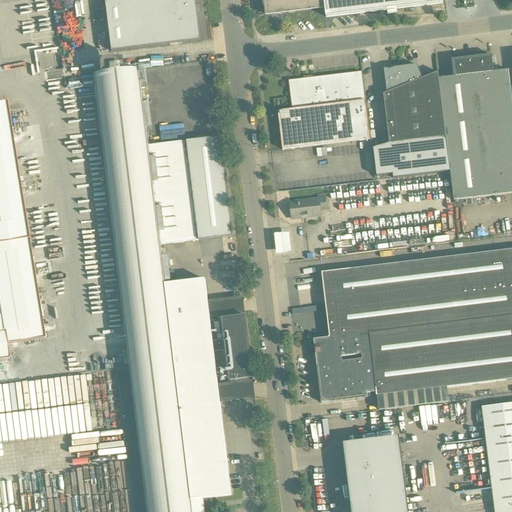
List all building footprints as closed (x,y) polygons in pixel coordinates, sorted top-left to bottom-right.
[(200,40),(194,0),(118,0),(104,2),(110,51),(200,40)] [(264,0),(264,1),(262,1),(262,4),(265,4),(266,15),(324,8),(324,5),(367,0),(264,0)] [(73,22),(73,13),(63,13),(62,22),(73,22)] [(38,49),(62,46),(61,33),(37,35),(38,49)] [(140,52),(143,68),(162,65),(160,49),(140,52)] [(439,79),(439,83),(446,137),(448,151),(450,171),(453,200),(511,193),(511,99),(511,96),(509,71),(493,73),(491,57),(453,61),(455,77),(439,79)] [(390,146),(373,148),(376,176),(393,174),(393,178),(450,171),(448,151),(446,137),(439,83),(439,79),(439,77),(438,77),(422,79),(421,76),(417,65),(394,68),(394,69),(389,70),(384,69),(387,95),(383,96),(389,144),(390,146)] [(124,71),(96,75),(98,96),(129,346),(148,511),(203,511),(203,508),(203,505),(202,500),(231,496),(221,409),(220,400),(217,382),(214,350),(226,348),(230,379),(252,376),(245,316),(222,319),(225,340),(212,341),(210,319),(209,315),(208,301),(205,279),(163,285),(159,245),(234,236),(222,136),(147,146),(141,96),(137,69),(124,71)] [(293,109),(278,111),(283,150),(370,140),(364,96),(361,72),(289,81),(291,96),(293,109)] [(366,190),(366,199),(383,200),(383,191),(366,190)] [(319,199),(290,203),(292,219),(321,216),(321,211),(327,210),(325,195),(318,196),(319,199)] [(348,223),(351,254),(448,245),(447,234),(414,237),(412,217),(348,223)] [(296,234),(281,235),(282,254),(297,254),(296,234)] [(0,362),(7,362),(4,345),(44,339),(28,239),(0,243),(0,362)] [(330,338),(314,340),(322,403),(367,397),(367,393),(376,392),(378,411),(449,402),(447,387),(511,379),(511,250),(322,273),(330,338)] [(511,511),(511,402),(481,407),(495,511),(511,511)] [(353,511),(409,511),(403,457),(350,463),(352,476),(349,476),(353,511)]
